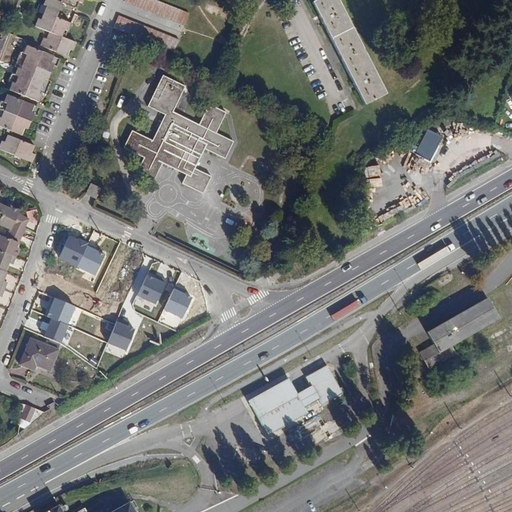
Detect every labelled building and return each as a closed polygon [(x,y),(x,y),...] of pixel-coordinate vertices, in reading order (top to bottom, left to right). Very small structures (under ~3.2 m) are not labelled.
[(45,0),(44,5),(47,6),(41,19),(38,18),(35,26),(49,32),(46,38),(44,37),(41,46),(67,56),(70,49),(73,50),(76,42),(62,37),(65,30),(68,31),(71,23),(56,18),(62,3),(77,9),(80,3),(82,4),(83,0),(45,0)] [(189,13),(156,0),(125,0),(125,1),(185,25),(189,13)] [(316,0),(313,2),(365,105),(366,104),(386,94),(338,0),(316,0)] [(179,39),(119,15),(114,28),(174,51),(179,39)] [(54,57),(27,46),(24,54),(20,52),(14,66),(18,68),(15,76),(18,77),(15,83),(12,82),(9,90),(39,102),(42,94),(39,93),(45,79),(47,80),(54,65),(51,64),(54,57)] [(186,87),(163,76),(148,106),(165,115),(152,140),(132,131),(124,148),(144,158),(136,175),(153,183),(162,163),(187,175),(182,183),(203,194),(211,176),(195,169),(205,149),(225,159),(234,142),(216,133),(226,113),(209,105),(199,125),(173,112),(186,87)] [(34,106),(7,95),(4,103),(7,104),(1,118),(0,116),(0,126),(22,135),(25,128),(28,129),(34,113),(32,112),(34,106)] [(441,139),(428,131),(415,153),(431,162),(434,157),(431,156),(441,139)] [(35,146),(8,135),(5,142),(2,141),(0,146),(0,149),(32,163),(36,154),(32,153),(35,146)] [(68,166),(61,164),(59,171),(65,173),(68,166)] [(100,188),(91,184),(86,193),(95,198),(100,188)] [(0,224),(10,229),(7,237),(1,235),(0,236),(0,296),(1,297),(7,283),(4,281),(8,272),(6,272),(10,263),(13,264),(20,249),(18,248),(26,229),(25,229),(29,219),(19,214),(21,210),(11,206),(10,208),(0,203),(0,224)] [(88,244),(69,236),(58,259),(77,268),(87,246),(88,244)] [(105,254),(87,246),(77,268),(95,275),(105,254)] [(166,283),(147,274),(137,296),(156,305),(166,283)] [(192,296),(173,288),(163,311),(181,319),(192,296)] [(76,307),(55,298),(47,317),(51,319),(69,326),(76,307)] [(497,321),(486,302),(427,336),(436,352),(423,360),(430,372),(457,356),(452,347),(497,321)] [(69,326),(51,319),(44,338),(61,344),(69,326)] [(135,329),(117,321),(107,343),(125,351),(135,329)] [(59,350),(31,339),(20,365),(34,370),(36,365),(50,371),(59,350)] [(339,405),(323,377),(305,387),(309,393),(290,404),(298,419),(317,408),(321,415),(339,405)] [(290,404),(286,396),(253,413),(267,438),(276,433),(299,420),(298,419),(290,404)] [(36,409),(26,405),(21,419),(30,422),(36,409)] [(282,444),(305,431),(299,420),(276,433),(282,444)]
